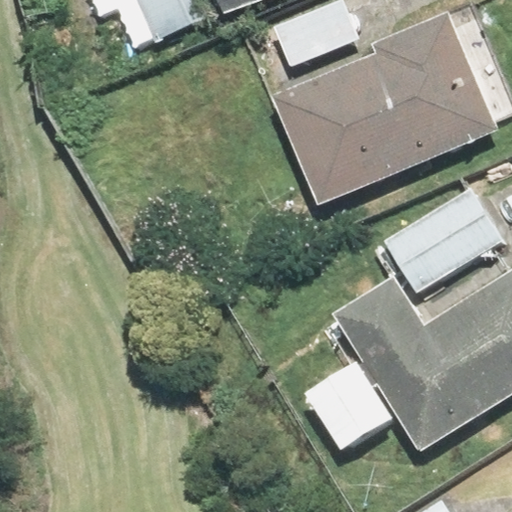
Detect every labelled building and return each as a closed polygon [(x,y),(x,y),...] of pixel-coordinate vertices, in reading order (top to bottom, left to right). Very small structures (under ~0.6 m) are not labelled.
[(224,24),(213,0),(147,0),(168,48),(224,24)] [(242,0),(250,17),(289,0),(242,0)] [(375,42),(357,0),(351,0),(285,29),(304,72),(375,42)] [(284,102),(333,214),(511,136),(505,120),(511,117),(511,86),(477,6),(386,46),(391,56),(284,102)] [(511,245),(484,195),(399,242),(427,293),(511,245)] [(411,283),(349,318),(433,460),(511,414),(511,289),(440,332),(411,283)]
